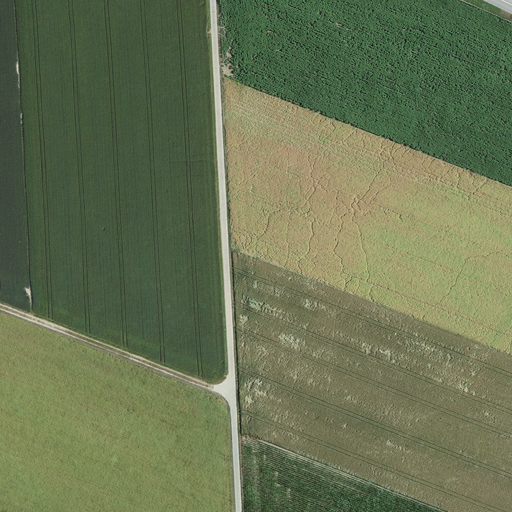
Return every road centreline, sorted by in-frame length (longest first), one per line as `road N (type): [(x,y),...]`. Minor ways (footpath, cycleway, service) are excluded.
road 1 (track): [(239,511),(212,0)]
road 2 (motorway): [(0,59),(376,0)]
road 3 (track): [(233,396),(0,307)]
